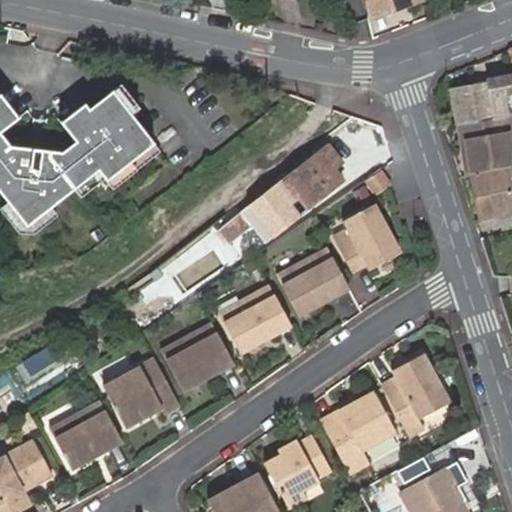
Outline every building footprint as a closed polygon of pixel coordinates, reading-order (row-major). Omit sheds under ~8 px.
[(363,0),(368,20),(422,0),(363,0)] [(452,89),(458,125),(493,119),(506,117),(511,114),(511,112),(511,74),(490,79),(490,83),(486,84),(452,89)] [(0,191),(9,203),(28,228),(52,210),(77,191),(101,173),(107,181),(156,144),(135,117),(116,92),(91,109),(87,104),(63,122),(75,137),(77,141),(60,153),(14,147),(3,132),(6,130),(22,118),(4,92),(0,94),(0,191)] [(511,167),(511,112),(511,114),(506,117),(493,119),(458,125),(466,176),(469,175),(511,167)] [(218,226),(226,235),(230,239),(262,215),(275,205),(283,216),(270,225),(276,233),(335,186),(326,174),(339,164),(324,144),(218,226)] [(393,162),(388,148),(343,173),(349,185),(393,162)] [(511,167),(469,175),(478,218),(511,212),(511,167)] [(390,184),(382,170),(368,179),(376,191),(390,184)] [(262,215),(270,225),(283,216),(275,205),(262,215)] [(401,253),(376,207),(344,224),(348,231),(335,239),(352,272),(367,264),(369,270),(401,253)] [(218,226),(198,242),(205,251),(226,235),(218,226)] [(352,289),(329,247),(277,275),(300,316),(322,305),(320,300),(328,296),(331,300),(352,289)] [(291,326),(269,285),(217,314),(239,354),(262,341),(260,337),(268,333),(270,337),(291,326)] [(320,300),(322,305),(331,300),(328,296),(320,300)] [(233,363),(212,323),(158,352),(179,392),(202,379),(199,372),(206,369),(209,375),(233,363)] [(262,341),(270,337),(268,333),(260,337),(262,341)] [(394,377),(381,384),(410,437),(422,430),(418,420),(446,404),(419,353),(404,361),(407,366),(392,373),(394,377)] [(179,407),(154,359),(102,387),(128,434),(148,423),(145,418),(157,412),(159,417),(179,407)] [(389,368),(392,373),(407,366),(404,361),(389,368)] [(202,379),(209,375),(206,369),(199,372),(202,379)] [(378,390),(326,416),(354,470),(376,459),(370,447),(400,432),(378,390)] [(120,442),(98,400),(47,427),(70,469),(93,457),(91,452),(100,448),(102,453),(120,442)] [(145,418),(148,423),(159,417),(157,412),(145,418)] [(34,427),(27,413),(18,418),(25,432),(34,427)] [(277,455),(260,464),(281,501),(299,492),(295,484),(312,475),(310,470),(324,463),(306,429),(291,437),(290,434),(271,445),(274,450),(277,455)] [(0,511),(15,511),(29,505),(18,485),(14,479),(28,471),(31,478),(46,469),(27,435),(0,449),(0,511)] [(93,457),(102,453),(100,448),(91,452),(93,457)] [(258,459),(260,464),(277,455),(274,450),(258,459)] [(410,511),(464,511),(462,506),(466,504),(458,489),(467,485),(456,464),(401,493),(410,511)] [(18,485),(31,478),(28,471),(14,479),(18,485)] [(277,511),(273,504),(258,475),(237,486),(239,490),(229,495),(227,492),(208,501),(213,511),(277,511)] [(237,486),(227,492),(229,495),(239,490),(237,486)]
